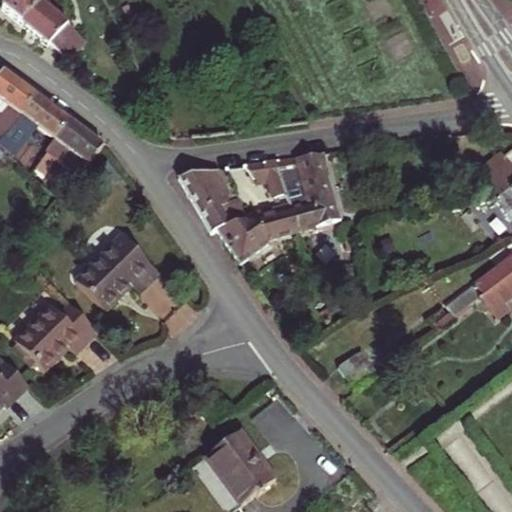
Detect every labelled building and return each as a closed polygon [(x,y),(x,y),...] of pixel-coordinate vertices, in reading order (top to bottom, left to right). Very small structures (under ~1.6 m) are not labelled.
[(15,21),(18,24),(39,0),(38,0),(3,0),(3,8),(7,14),(15,21)] [(32,36),(51,12),(39,0),(18,24),(32,36)] [(46,48),(48,44),(63,24),(51,12),(32,36),(46,48)] [(63,24),(48,44),(67,58),(83,38),(63,24)] [(0,115),(2,118),(0,120),(0,146),(2,148),(11,135),(20,121),(35,102),(12,85),(0,76),(0,115)] [(47,111),(35,102),(20,121),(11,135),(2,148),(15,159),(34,131),(56,147),(70,128),(47,111)] [(84,182),(91,172),(105,154),(83,138),(70,128),(56,147),(49,156),(84,182)] [(343,218),(327,154),(281,162),(284,178),(307,174),(313,201),(295,209),(301,229),(338,217),(343,218)] [(281,162),(249,168),(251,174),(259,179),(266,181),(284,178),(281,162)] [(478,186),(495,207),(483,208),(493,219),(499,214),(509,206),(511,203),(511,176),(504,166),(491,176),(478,186)] [(223,200),(206,176),(179,181),(200,216),(211,235),(219,232),(240,228),(223,200)] [(510,229),(511,227),(511,203),(509,206),(499,214),(510,229)] [(219,232),(239,265),(270,256),(268,253),(304,237),(301,229),(295,209),(264,223),(253,228),(252,226),(240,228),(219,232)] [(157,290),(124,249),(74,290),(101,323),(131,300),(137,308),(157,290)] [(449,307),(458,319),(483,300),(474,288),(449,307)] [(511,294),(485,316),(493,325),(507,314),(511,320),(511,294)] [(96,347),(63,308),(11,351),(38,383),(64,361),(70,368),(96,347)] [(371,405),(393,388),(375,366),(353,383),(371,405)] [(0,415),(22,397),(1,372),(0,373),(0,415)] [(230,414),(220,399),(203,411),(213,425),(230,414)] [(239,431),(201,456),(234,506),(272,481),(256,457),(239,431)]
